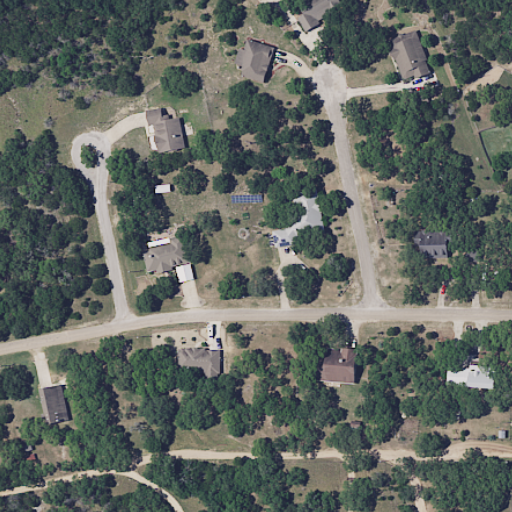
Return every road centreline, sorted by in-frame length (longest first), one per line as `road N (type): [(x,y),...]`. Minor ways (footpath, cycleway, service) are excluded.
road 1 (residential): [(511,318),(196,322),(0,353)]
road 2 (residential): [(421,511),(408,476),(367,456),(245,459),(0,494)]
road 3 (residential): [(333,62),(380,318)]
road 4 (residential): [(97,132),(132,331)]
